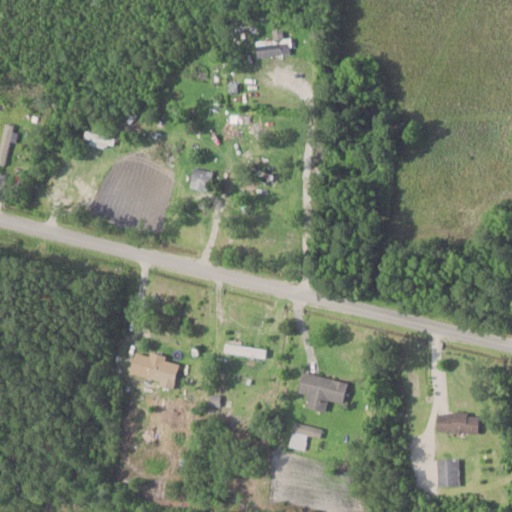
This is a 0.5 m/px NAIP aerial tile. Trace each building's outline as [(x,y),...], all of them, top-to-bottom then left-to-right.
[(291,38),(256,38),(256,56),(283,56),(283,47),(291,47),(291,38)] [(1,164),(11,164),(11,123),(1,123),(1,164)] [(189,185),(208,191),(214,172),(195,166),(189,185)] [(266,350),(226,342),(225,350),(264,358),(266,350)] [(174,385),(180,361),(135,350),(129,374),(174,385)] [(325,411),(328,400),(343,403),(348,382),(302,372),(298,392),(307,394),(305,407),(325,411)] [(479,413),(437,413),(437,432),(479,432),(479,413)] [(304,450),(308,434),(320,437),(322,429),(296,422),(289,446),(304,450)] [(437,459),(437,486),(459,486),(459,459),(437,459)]
